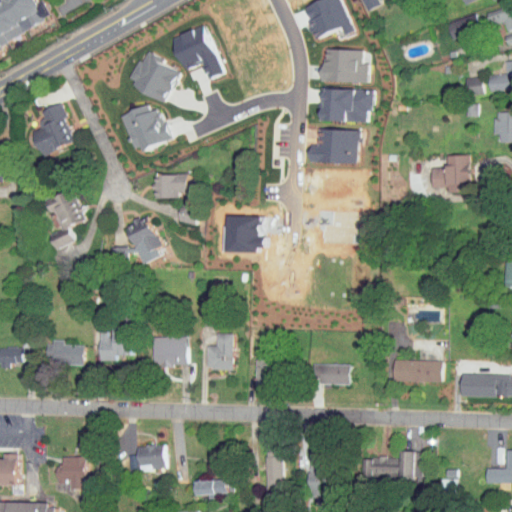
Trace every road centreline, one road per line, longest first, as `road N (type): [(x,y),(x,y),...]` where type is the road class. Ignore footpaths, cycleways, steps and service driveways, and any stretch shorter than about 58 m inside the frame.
road 1 (residential): [(511,419),(0,405)]
road 2 (primary): [(0,90),(148,0)]
road 3 (residential): [(62,55),(120,176),(118,201)]
